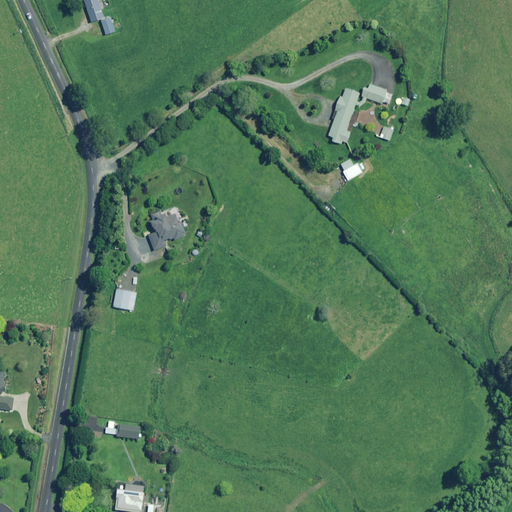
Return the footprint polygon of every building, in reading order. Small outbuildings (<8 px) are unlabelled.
[(104,18),(97,0),(84,0),(92,22),(104,18)] [(115,32),(110,18),(101,21),(106,35),(115,32)] [(343,97),(340,96),(335,110),(338,111),(329,136),(333,137),(332,141),(341,144),(342,141),(347,143),(351,132),(346,131),(355,105),(360,107),(366,102),(367,98),(382,104),(383,102),(389,104),(392,95),(386,92),(387,91),(370,84),(368,89),(365,87),(361,96),(363,97),(362,100),(359,103),(357,101),(359,93),(346,88),(343,97)] [(394,130),(384,127),(380,137),(390,141),(394,130)] [(354,166),(350,159),(341,164),(344,171),(343,171),(348,181),(362,173),(357,164),(354,166)] [(166,217),(164,211),(152,215),(154,220),(151,221),(155,232),(148,234),(154,250),(166,246),(164,241),(174,237),(174,240),(186,236),(182,224),(179,225),(175,214),(166,217)] [(209,224),(204,221),(196,234),(201,237),(209,224)] [(136,293),(116,289),(113,307),(133,310),(136,293)] [(1,392),(4,393),(6,382),(4,381),(4,376),(0,375),(0,408),(12,410),(13,398),(1,396),(1,392)] [(139,427),(117,425),(116,437),(138,439),(139,427)] [(141,511),(144,486),(118,483),(115,510),(134,511),(141,511)]
